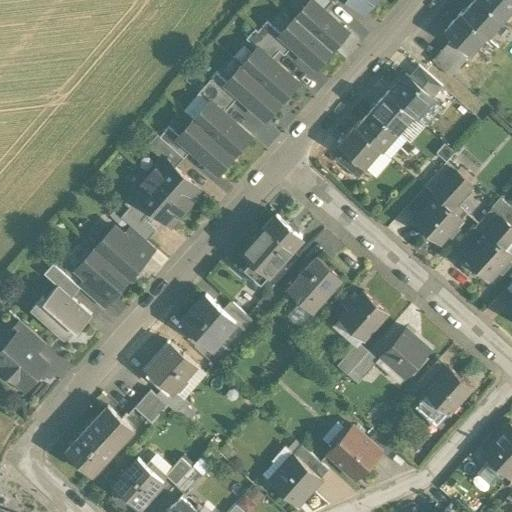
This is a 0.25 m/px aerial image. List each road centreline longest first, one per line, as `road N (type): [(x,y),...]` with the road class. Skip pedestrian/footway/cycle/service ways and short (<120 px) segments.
road 1 (residential): [(283,165),(33,448),(34,472),(75,511)]
road 2 (residential): [(283,165),(511,369)]
road 3 (residential): [(428,0),(283,165)]
road 4 (residential): [(511,383),(432,475),(350,511)]
